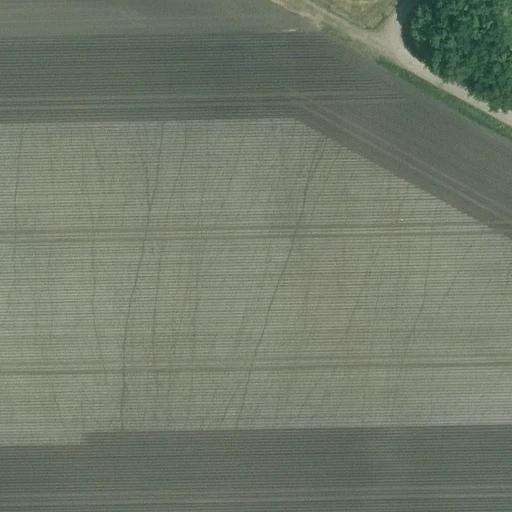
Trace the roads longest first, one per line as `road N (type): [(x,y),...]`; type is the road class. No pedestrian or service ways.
road 1 (track): [(416,0),(396,21),(403,59),(297,0)]
road 2 (unclassified): [(511,117),(403,59)]
